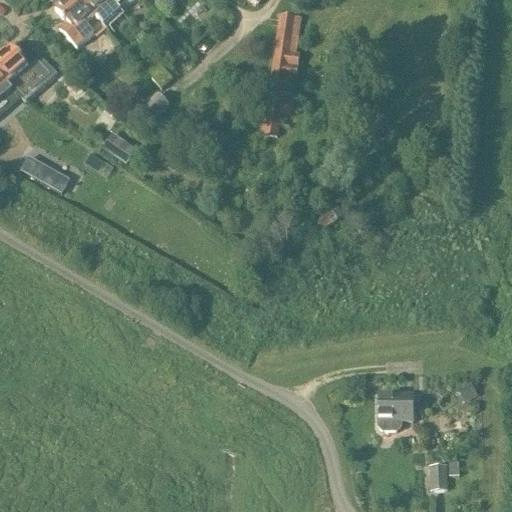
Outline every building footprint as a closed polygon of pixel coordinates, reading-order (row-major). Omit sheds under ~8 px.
[(106,31),(78,0),(66,0),(56,9),(69,24),(61,32),(69,41),(72,39),(73,41),(65,47),(75,59),(95,42),(92,38),(94,36),(90,31),(95,26),(102,34),(106,31)] [(116,9),(118,8),(110,0),(78,0),(106,31),(121,18),(115,10),(116,9)] [(142,1),(141,0),(110,0),(118,8),(116,9),(123,16),(142,1)] [(294,31),(296,23),(296,18),(280,16),(278,29),(294,31)] [(293,43),(294,31),(278,29),(276,40),(293,43)] [(291,55),(292,47),(293,43),(276,40),(275,52),(291,55)] [(10,48),(0,56),(0,76),(12,91),(20,100),(25,103),(56,76),(38,56),(26,66),(10,48)] [(289,67),(291,55),(275,52),(273,64),(289,67)] [(287,79),(289,67),(273,64),(271,76),(287,79)] [(0,101),(12,91),(0,76),(0,101)] [(286,91),(287,79),(271,76),(269,88),(271,88),(286,91)] [(286,91),(271,88),(269,100),(294,104),(296,93),(286,91)] [(150,128),(170,108),(164,102),(157,95),(138,115),(150,128)] [(269,100),(267,113),(282,115),(282,116),(292,117),(294,104),(269,100)] [(267,113),(263,137),(278,139),(281,116),(282,116),(282,115),(267,113)] [(102,151),(127,168),(137,152),(113,136),(102,151)] [(44,170),(37,183),(62,196),(69,183),(44,170)] [(257,224),(246,246),(264,254),(275,233),(257,224)] [(413,425),(413,397),(379,397),(379,425),(413,425)] [(447,468),(430,468),(431,494),(448,493),(447,468)]
